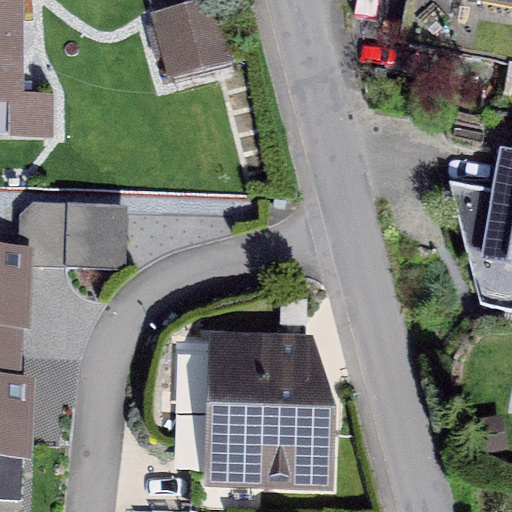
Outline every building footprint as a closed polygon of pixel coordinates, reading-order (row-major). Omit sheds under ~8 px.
[(45,100),(16,100),(16,0),(0,0),(0,102),(13,103),(13,136),(45,136),(45,100)] [(511,0),(411,0),(404,41),(511,60),(511,0)] [(156,19),(172,77),(230,62),(214,4),(156,19)] [(511,156),(504,156),(495,210),(510,213),(507,231),(459,224),(480,307),(511,312),(511,156)] [(124,212),(30,209),(19,219),(19,258),(29,266),(122,270),(124,212)] [(8,329),(17,329),(19,258),(0,257),(0,357),(8,358),(8,329)] [(213,449),(210,511),(325,511),(328,436),(318,436),(319,404),(318,400),(316,397),(315,395),(313,393),(311,392),(308,391),(306,390),(304,390),(305,352),(187,348),(184,448),(213,449)] [(0,499),(18,500),(21,389),(6,387),(8,358),(0,357),(0,499)]
